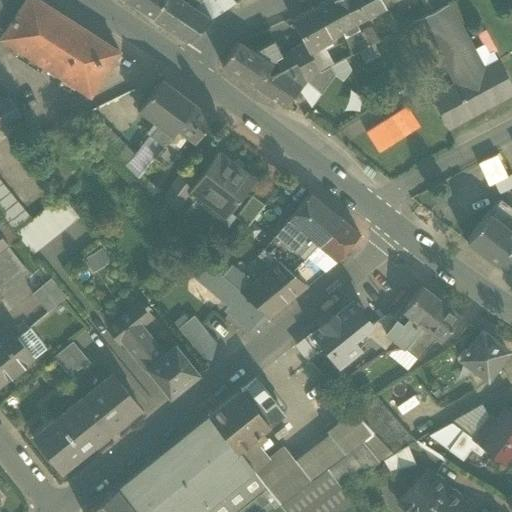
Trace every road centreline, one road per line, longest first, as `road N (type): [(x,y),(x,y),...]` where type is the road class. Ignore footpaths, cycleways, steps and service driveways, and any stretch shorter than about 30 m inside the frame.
road 1 (residential): [(51,511),(399,231)]
road 2 (tertiary): [(190,71),(375,212)]
road 3 (residential): [(375,212),(395,192),(511,130)]
road 4 (tertiary): [(399,231),(511,313)]
road 5 (tertiary): [(85,0),(190,71)]
road 6 (tertiary): [(190,71),(217,39),(285,0)]
